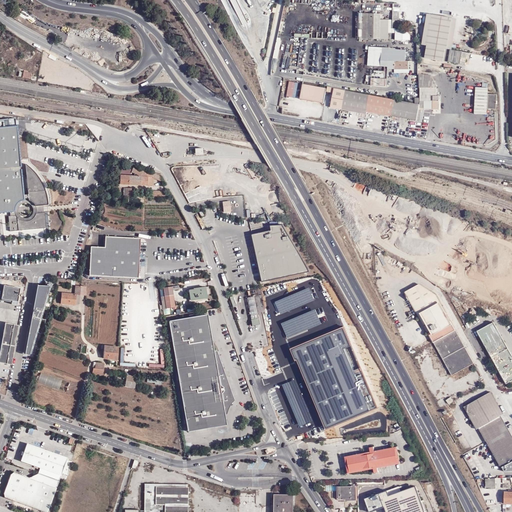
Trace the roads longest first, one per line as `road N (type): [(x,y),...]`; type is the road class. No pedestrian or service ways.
road 1 (secondary): [(176,0),(428,439)]
road 2 (secondary): [(416,400),(190,0)]
road 3 (residential): [(101,145),(128,143),(156,154),(172,177),(270,424)]
road 4 (tertiary): [(501,159),(233,110)]
road 5 (tertiary): [(236,454),(177,464),(14,408)]
road 6 (residential): [(511,419),(439,292),(393,270)]
road 7 (residential): [(495,0),(501,159)]
road 8 (tertiary): [(481,511),(416,400)]
road 9 (secondary): [(473,511),(416,400)]
